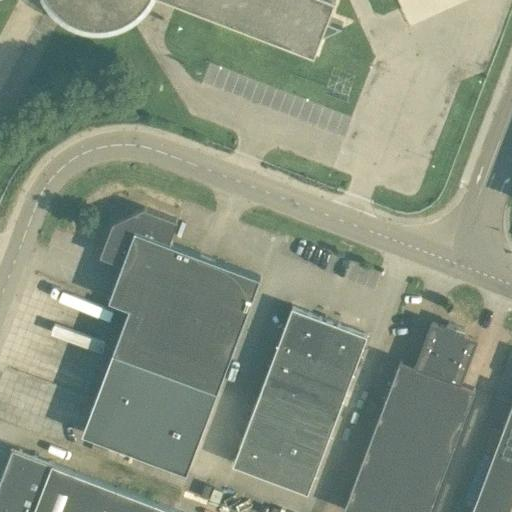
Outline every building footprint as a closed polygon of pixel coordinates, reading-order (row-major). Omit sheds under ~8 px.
[(49,0),(52,4),(56,8),(59,11),(63,15),(68,17),(72,20),(77,22),(82,24),(87,25),(92,26),(97,26),(102,26),(107,26),(112,25),(117,24),(122,22),(127,19),(131,17),(136,14),(140,10),(143,7),(147,3),(148,0),(182,0),(315,51),(323,31),(343,22),(329,16),(335,0),(49,0)] [(218,389),(261,275),(170,241),(178,219),(144,206),(113,221),(101,254),(123,263),(110,297),(130,305),(113,350),(218,389)] [(233,463),(308,491),(367,333),(293,305),(233,463)] [(415,365),(401,359),(344,509),(352,511),(428,511),(475,387),(460,382),(477,338),(463,333),(465,327),(448,321),(446,326),(432,321),(415,365)] [(188,470),(218,389),(113,350),(83,430),(188,470)] [(511,511),(511,402),(470,511),(511,511)] [(1,478),(41,493),(53,462),(13,446),(1,478)] [(53,462),(41,493),(34,511),(81,511),(94,478),(53,462)] [(0,479),(0,511),(34,511),(41,493),(1,478),(0,479)] [(128,511),(135,493),(94,478),(81,511),(128,511)] [(135,493),(128,511),(175,511),(177,509),(173,508),(135,493)]
